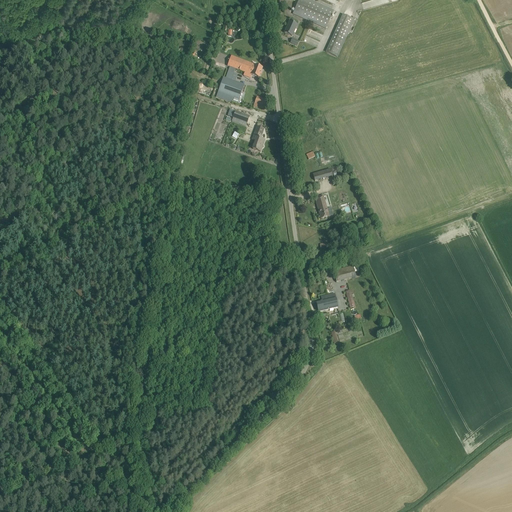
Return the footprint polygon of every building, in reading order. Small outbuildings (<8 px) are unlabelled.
[(299,0),(293,14),(326,29),(334,11),(309,0),(299,0)] [(343,15),(335,33),(326,53),(338,58),(355,20),(343,15)] [(284,33),(287,34),(292,36),(297,25),(290,22),(284,33)] [(250,78),(251,75),(259,78),(262,68),(245,62),(236,59),(231,57),(227,66),(230,67),(226,78),(223,77),(218,92),(216,98),(231,103),(233,98),(239,100),(244,85),(231,80),(235,72),(236,72),(237,70),(245,73),(243,76),(250,78)] [(257,107),(260,108),(265,110),(268,101),(257,98),(254,106),(253,109),(256,110),(257,107)] [(233,119),(247,124),(250,117),(235,111),(233,119)] [(256,142),(253,149),(260,152),(265,140),(260,139),(261,136),(264,130),(257,127),(252,141),(256,142)] [(331,169),(312,174),(314,181),(333,176),(331,169)] [(330,217),(324,196),(315,198),(321,219),(330,217)] [(337,283),(347,280),(355,278),(353,267),(334,271),(337,283)] [(353,298),(352,295),(350,291),(345,292),(351,310),(355,309),(356,309),(353,298)] [(318,312),(321,312),(338,307),(335,294),(321,297),(322,301),(316,303),(318,312)]
